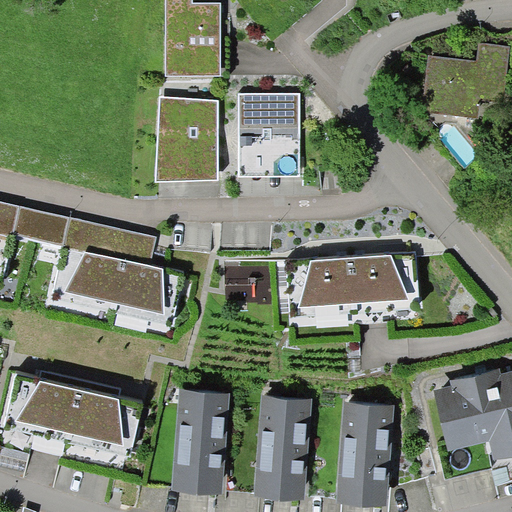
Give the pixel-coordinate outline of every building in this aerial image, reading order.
[(193,0),(166,0),(166,75),(221,75),(220,3),(193,2),(193,0)] [(477,61),(428,55),(421,111),(479,118),(481,101),(504,104),(511,47),(479,43),(477,61)] [(300,94),(238,94),(238,176),(300,175),(300,94)] [(217,101),(160,97),(156,182),(218,179),(217,101)] [(0,286),(0,287),(12,233),(18,205),(0,201),(0,286)] [(62,245),(69,216),(18,205),(12,233),(62,245)] [(157,236),(69,216),(62,245),(50,300),(172,328),(184,271),(152,263),(157,236)] [(415,253),(287,260),(290,325),(419,318),(415,253)] [(452,385),(434,390),(448,451),(490,441),(494,459),(511,454),(511,371),(502,374),(500,368),(450,380),(452,385)] [(143,401),(17,371),(3,427),(130,457),(143,401)] [(223,494),(231,393),(179,389),(171,490),(223,494)] [(313,399),(262,395),(254,496),(305,500),(313,399)] [(394,404),(344,401),(336,502),(387,505),(394,404)]
